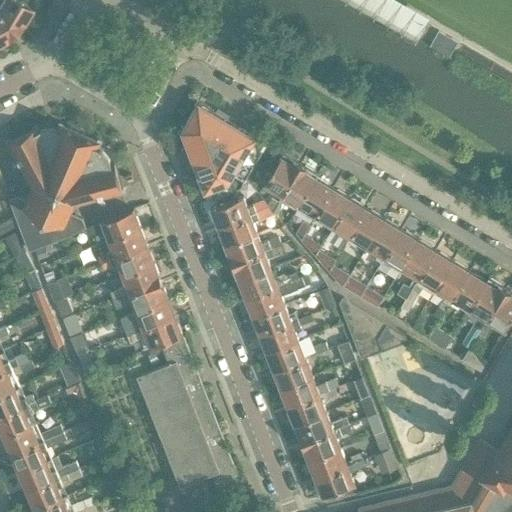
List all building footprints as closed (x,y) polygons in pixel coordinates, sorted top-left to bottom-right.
[(30,7),(17,0),(0,0),(0,16),(11,28),(19,20),(21,21),(30,7)] [(0,40),(5,38),(3,35),(11,28),(0,16),(0,40)] [(204,191),(211,188),(214,198),(232,191),(228,182),(234,173),(244,180),(267,141),(198,100),(181,129),(204,191)] [(43,127),(36,130),(34,127),(9,140),(33,186),(27,200),(16,195),(8,198),(28,248),(85,227),(81,218),(67,212),(71,203),(121,190),(113,161),(109,162),(108,154),(103,149),(96,146),(98,141),(60,125),(58,129),(52,126),(43,127)] [(282,193),(301,162),(283,151),(265,182),(282,193)] [(297,207),(318,173),(301,162),(282,193),(298,203),(296,207),(297,207)] [(314,217),(333,187),(316,177),(318,173),(297,207),(314,217)] [(331,228),(350,197),(333,187),(314,217),(331,228)] [(217,226),(249,214),(269,206),(262,199),(246,205),(242,195),(210,208),(217,226)] [(348,238),(367,207),(350,197),(331,228),(348,238)] [(249,214),(217,226),(224,244),(256,232),(252,222),(275,214),(269,206),(249,214)] [(365,249),(384,218),(367,207),(348,238),(365,249)] [(133,208),(101,220),(86,226),(89,234),(105,228),(109,238),(140,226),(133,208)] [(382,259),(401,228),(384,218),(365,249),(382,259)] [(109,238),(113,249),(97,255),(100,263),(116,257),(147,244),(140,226),(109,238)] [(401,228),(382,259),(378,266),(386,271),(390,264),(399,269),(418,239),(401,228)] [(15,256),(26,250),(17,230),(5,236),(15,256)] [(256,232),(224,244),(231,262),(263,250),(273,245),(271,239),(261,243),(256,232)] [(416,280),(435,249),(418,239),(399,269),(416,280)] [(263,250),(231,262),(238,280),(270,267),(266,257),(285,249),(282,242),(273,245),(263,250)] [(49,255),(45,244),(36,247),(40,258),(49,255)] [(147,244),(116,257),(100,263),(103,269),(118,263),(123,275),(154,262),(147,244)] [(424,284),(433,290),(452,259),(435,249),(416,280),(412,288),(405,298),(401,306),(407,309),(418,292),(419,292),(424,284)] [(35,267),(26,250),(17,255),(26,271),(35,267)] [(439,319),(450,301),(469,270),(452,259),(433,290),(443,297),(439,304),(439,305),(433,315),(439,319)] [(111,291),(114,298),(124,294),(130,293),(161,280),(154,262),(123,275),(126,285),(111,291)] [(270,267),(238,280),(245,298),(299,277),(297,271),(286,275),(284,271),(273,276),(270,267)] [(43,284),(36,268),(26,272),(33,289),(43,284)] [(450,301),(468,311),(489,277),(488,276),(486,280),(469,270),(450,301)] [(74,292),(67,274),(48,282),(55,299),(68,295),(74,292)] [(299,277),(245,298),(252,316),(284,304),(280,295),(311,283),(308,274),(299,278),(299,277)] [(366,286),(349,276),(344,285),(361,295),(366,286)] [(471,308),(487,318),(506,287),(489,277),(468,311),(468,312),(471,308)] [(136,310),(168,298),(161,280),(130,293),(124,294),(114,298),(117,307),(133,301),(136,310)] [(399,295),(405,298),(412,288),(405,284),(399,295)] [(65,341),(43,286),(32,290),(55,346),(65,341)] [(361,295),(377,306),(383,296),(366,286),(361,295)] [(511,291),(506,287),(487,318),(505,329),(511,316),(511,291)] [(74,310),(68,295),(55,299),(61,315),(74,310)] [(340,302),(362,357),(371,353),(407,339),(407,338),(406,338),(405,335),(343,297),(340,302)] [(136,310),(140,321),(135,323),(135,324),(126,328),(128,334),(143,328),(175,316),(168,298),(136,310)] [(252,316),(259,333),(291,321),(284,304),(252,316)] [(84,330),(77,312),(63,317),(71,336),(83,331),(84,330)] [(259,333),(266,352),(298,339),(294,331),(303,327),(302,324),(315,319),(313,313),(291,321),(259,333)] [(175,316),(143,328),(128,334),(131,340),(140,337),(145,348),(160,342),(177,335),(182,334),(175,316)] [(90,348),(83,331),(71,336),(78,353),(87,349),(90,348)] [(159,367),(137,375),(179,485),(211,474),(221,500),(244,492),(233,463),(227,465),(220,445),(224,444),(219,429),(214,431),(199,391),(203,389),(198,375),(193,377),(177,335),(160,342),(162,347),(152,351),(159,367)] [(305,357),(298,339),(266,352),(273,370),(305,357)] [(2,349),(0,349),(0,371),(11,367),(31,357),(28,349),(7,359),(2,349)] [(94,367),(87,349),(78,353),(85,371),(94,367)] [(485,360),(467,349),(462,358),(480,369),(485,360)] [(0,393),(19,385),(14,375),(35,365),(31,357),(11,367),(0,371),(0,393)] [(273,370),(280,387),(312,375),(305,357),(273,370)] [(82,378),(74,359),(61,364),(69,383),(82,378)] [(312,375),(280,387),(287,405),(318,393),(335,387),(339,386),(335,376),(315,384),(312,375)] [(0,414),(27,403),(36,399),(32,390),(23,394),(19,385),(0,393),(0,414)] [(318,393),(287,405),(294,423),(325,411),(322,403),(328,400),(327,397),(338,393),(335,387),(318,393)] [(35,421),(30,411),(51,402),(48,394),(36,399),(27,403),(0,414),(0,427),(3,435),(35,421)] [(325,411),(294,423),(301,441),(349,422),(347,415),(330,422),(325,411)] [(96,415),(87,418),(95,438),(104,435),(96,415)] [(11,453),(43,439),(64,430),(61,423),(39,432),(35,421),(3,435),(11,453)] [(349,422),(301,441),(308,459),(339,446),(336,437),(342,435),(342,433),(352,429),(349,422)] [(511,425),(498,450),(479,439),(468,457),(451,486),(358,507),(359,511),(508,511),(511,507),(511,425)] [(51,458),(46,447),(67,438),(64,430),(43,439),(11,453),(19,471),(51,458)] [(104,435),(95,438),(93,440),(100,458),(111,455),(104,435)] [(339,446),(308,459),(315,477),(362,458),(360,452),(344,458),(339,446)] [(51,458),(19,471),(27,489),(79,467),(76,459),(55,468),(51,458)] [(363,458),(315,477),(322,495),(353,483),(349,472),(366,465),(363,458)] [(66,494),(62,483),(83,474),(79,467),(27,489),(34,507),(66,494)] [(34,507),(36,511),(73,511),(66,494),(34,507)] [(139,500),(144,511),(155,511),(148,496),(139,500)] [(96,511),(98,511),(95,503),(74,511),(96,511)]
